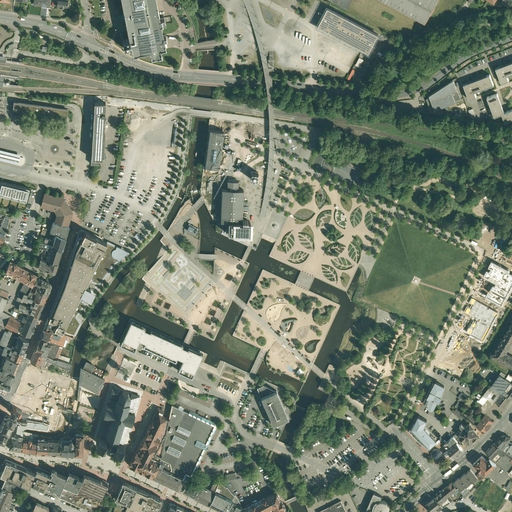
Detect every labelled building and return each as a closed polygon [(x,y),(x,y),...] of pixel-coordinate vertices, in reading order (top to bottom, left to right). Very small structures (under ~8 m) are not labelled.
[(121,0),(124,12),(124,13),(125,13),(125,15),(126,20),(130,39),(124,41),(123,41),(125,48),(126,48),(130,47),(131,47),(132,50),(133,54),(137,53),(150,50),(151,53),(150,53),(151,57),(152,57),(155,56),(157,56),(161,55),(162,55),(160,49),(166,48),(165,42),(164,42),(164,39),(167,38),(166,35),(163,36),(161,24),(165,23),(164,18),(160,19),(159,13),(157,5),(156,0),(121,0)] [(437,0),(381,0),(425,23),(437,0)] [(378,35),(328,8),(324,15),(319,12),(318,18),(322,19),(318,26),(369,53),(378,35)] [(511,61),(495,68),(501,83),(509,81),(507,76),(511,73),(511,61)] [(490,74),(462,83),(467,101),(477,98),(475,92),(494,86),(490,74)] [(461,99),(453,79),(428,95),(430,98),(426,99),(430,110),(434,108),(435,110),(456,102),(455,101),(461,99)] [(497,92),(485,96),(493,116),(501,113),(504,122),(511,119),(511,107),(504,111),(497,92)] [(106,102),(95,103),(91,158),(99,159),(102,159),(102,156),(104,156),(105,132),(104,132),(106,102)] [(42,106),(18,103),(14,103),(12,115),(50,120),(67,122),(68,110),(51,108),(42,106)] [(224,132),(209,130),(204,167),(219,169),(224,132)] [(0,148),(0,159),(19,164),(22,154),(0,148)] [(0,181),(0,194),(26,201),(29,188),(0,181)] [(229,222),(234,222),(234,233),(254,233),(254,222),(244,222),(245,190),(238,190),(239,182),(235,182),(232,182),(228,182),(228,189),(222,189),(222,222),(229,222)] [(62,198),(59,197),(58,197),(57,196),(56,197),(55,196),(52,196),(52,195),(51,195),(48,195),(48,194),(45,194),(45,193),(44,193),(41,206),(55,210),(57,214),(55,222),(67,225),(68,225),(69,221),(70,218),(70,217),(70,216),(71,216),(72,214),(72,212),(71,211),(72,211),(71,210),(70,208),(69,207),(68,205),(66,205),(67,202),(64,201),(64,198),(63,198),(62,198)] [(2,224),(0,228),(0,232),(5,235),(11,218),(7,217),(7,218),(5,217),(3,223),(2,224)] [(70,227),(61,225),(57,224),(57,223),(53,222),(50,232),(56,234),(57,234),(58,233),(59,234),(59,236),(66,238),(70,227)] [(70,261),(61,288),(49,318),(57,321),(56,324),(55,328),(74,335),(79,325),(78,325),(80,323),(75,316),(84,303),(82,302),(81,301),(80,300),(79,298),(83,290),(84,288),(88,280),(90,280),(91,280),(93,280),(99,283),(111,266),(119,258),(118,256),(119,256),(119,255),(120,254),(120,253),(120,252),(120,251),(119,251),(119,250),(118,250),(117,249),(117,248),(107,242),(82,230),(81,230),(80,230),(70,261)] [(59,236),(56,235),(55,238),(54,239),(53,242),(54,243),(52,246),(62,249),(66,238),(59,236)] [(51,246),(39,242),(37,250),(41,251),(42,248),(46,249),(45,253),(46,253),(49,253),(51,246)] [(52,246),(51,246),(49,253),(46,259),(50,260),(58,263),(62,249),(52,246)] [(58,263),(50,260),(49,263),(46,262),(47,261),(41,258),(38,265),(52,273),(53,273),(54,273),(55,272),(58,263)] [(38,276),(10,261),(6,272),(15,276),(26,282),(33,286),(33,285),(34,282),(38,276)] [(6,272),(3,277),(12,281),(15,276),(6,272)] [(505,277),(496,273),(483,298),(501,307),(511,285),(511,282),(504,278),(505,277)] [(50,283),(38,276),(34,282),(40,285),(39,288),(37,287),(36,290),(47,295),(51,285),(51,284),(51,283),(50,283)] [(33,286),(26,282),(20,291),(24,293),(28,295),(29,292),(31,289),(33,286)] [(9,293),(0,289),(0,296),(7,299),(9,293)] [(47,295),(36,290),(35,294),(36,295),(34,299),(36,299),(44,303),(47,295)] [(28,295),(24,293),(21,299),(23,300),(27,302),(28,300),(34,303),(36,299),(34,299),(27,296),(28,295)] [(44,303),(36,299),(34,303),(34,304),(32,308),(31,310),(30,313),(38,317),(44,303)] [(25,306),(20,304),(18,309),(26,312),(29,313),(30,313),(31,310),(25,308),(25,306)] [(482,343),(494,319),(485,315),(486,313),(477,308),(465,332),(470,334),(469,336),(482,343)] [(23,325),(21,331),(21,332),(22,332),(22,333),(30,336),(32,331),(35,324),(38,317),(30,313),(29,313),(27,318),(25,322),(23,325)] [(15,318),(10,316),(6,324),(4,327),(5,327),(12,331),(15,333),(21,323),(20,322),(14,319),(15,318)] [(49,318),(48,318),(45,324),(53,327),(55,323),(56,324),(57,321),(49,318)] [(149,328),(135,322),(124,345),(138,352),(144,341),(149,343),(147,347),(175,360),(177,356),(180,358),(182,359),(177,370),(196,378),(203,363),(207,355),(192,348),(191,351),(186,348),(187,346),(186,345),(155,331),(153,333),(148,331),(149,328)] [(511,355),(506,352),(511,341),(511,322),(493,355),(511,366),(511,355)] [(44,329),(43,329),(40,337),(41,337),(49,341),(53,333),(49,331),(44,329)] [(5,331),(0,341),(0,343),(5,346),(12,331),(9,330),(8,332),(7,331),(7,332),(5,331)] [(59,332),(56,331),(55,332),(53,332),(53,333),(49,341),(52,342),(53,343),(54,343),(60,345),(63,346),(66,339),(62,337),(63,336),(59,334),(58,334),(59,332)] [(29,340),(19,335),(18,338),(16,342),(16,343),(14,346),(17,348),(17,349),(24,352),(29,340)] [(18,338),(13,336),(10,343),(13,345),(14,346),(16,343),(15,342),(16,342),(18,338)] [(47,340),(41,337),(35,351),(45,355),(46,356),(51,344),(46,342),(47,340)] [(52,342),(47,340),(46,342),(51,344),(46,356),(54,359),(55,359),(60,345),(54,343),(53,343),(52,342)] [(4,351),(2,354),(4,355),(6,355),(7,351),(13,354),(15,348),(17,349),(17,348),(14,346),(13,345),(11,348),(6,346),(4,351)] [(17,349),(15,348),(13,354),(11,357),(21,362),(25,353),(24,352),(17,349)] [(45,355),(35,351),(30,361),(45,367),(48,361),(45,360),(45,359),(43,358),(45,355)] [(71,364),(55,359),(54,359),(46,356),(45,355),(43,358),(45,359),(59,365),(60,366),(67,368),(67,370),(70,372),(71,364)] [(19,362),(7,357),(4,363),(3,366),(9,370),(15,372),(19,362)] [(87,362),(83,369),(92,373),(95,366),(87,362)] [(3,366),(2,366),(0,369),(0,377),(10,383),(14,374),(8,372),(9,370),(3,366)] [(83,369),(81,368),(79,384),(98,393),(100,388),(102,389),(103,385),(102,384),(105,379),(92,373),(83,369)] [(499,374),(492,384),(498,389),(500,385),(501,386),(504,385),(505,384),(505,383),(508,380),(507,379),(499,374)] [(0,386),(2,388),(1,389),(6,392),(7,389),(9,390),(9,389),(11,385),(11,384),(0,379),(0,386)] [(511,396),(511,382),(511,383),(508,379),(507,379),(508,380),(505,383),(505,384),(504,385),(501,386),(500,385),(498,389),(511,399),(511,396)] [(435,383),(433,383),(434,382),(433,382),(423,402),(424,402),(425,402),(429,405),(429,406),(429,407),(430,407),(431,408),(432,408),(433,407),(434,407),(437,400),(439,400),(441,396),(440,395),(444,386),(436,381),(435,383)] [(331,392),(324,389),(326,385),(321,383),(318,389),(330,394),(331,392)] [(492,384),(483,395),(487,399),(489,400),(498,389),(492,384)] [(264,385),(257,388),(261,397),(274,391),(264,385)] [(113,388),(112,387),(103,415),(104,415),(103,418),(105,418),(104,422),(103,422),(101,429),(102,429),(100,435),(99,435),(98,437),(97,437),(96,437),(96,438),(96,439),(96,440),(97,440),(96,442),(104,445),(105,444),(107,445),(112,447),(114,447),(114,448),(122,450),(123,448),(124,447),(124,444),(124,443),(123,442),(125,436),(128,429),(127,429),(128,425),(130,426),(131,423),(135,412),(136,408),(136,409),(140,396),(136,395),(137,393),(133,392),(132,393),(119,389),(119,388),(114,386),(113,388)] [(511,399),(498,389),(489,400),(493,403),(495,401),(504,407),(511,399)] [(261,397),(273,425),(289,418),(276,390),(274,391),(261,397)] [(483,395),(475,406),(479,410),(487,399),(483,395)] [(192,414),(172,405),(169,419),(160,459),(158,465),(154,475),(155,476),(165,481),(179,487),(183,478),(186,473),(191,476),(191,474),(193,471),(193,470),(194,469),(196,465),(196,464),(197,464),(198,460),(198,459),(199,459),(199,458),(201,455),(201,454),(201,453),(202,453),(203,449),(204,448),(203,447),(205,443),(206,444),(206,443),(207,443),(207,442),(208,440),(208,439),(209,438),(210,435),(210,434),(211,434),(212,431),(212,430),(213,429),(214,426),(215,425),(213,424),(212,423),(211,423),(210,423),(209,422),(207,421),(206,421),(205,420),(202,419),(201,419),(201,418),(200,418),(198,417),(197,417),(197,416),(196,416),(194,415),(193,415),(192,414)] [(21,410),(17,409),(17,408),(13,407),(13,406),(12,406),(13,407),(11,412),(10,412),(10,413),(11,412),(18,415),(19,415),(20,415),(20,414),(22,412),(22,411),(21,410)] [(148,431),(147,432),(144,437),(142,441),(142,442),(141,442),(141,443),(140,444),(140,445),(140,446),(139,448),(138,448),(138,449),(137,451),(136,452),(136,453),(135,453),(135,454),(135,455),(135,456),(135,457),(134,457),(133,458),(134,459),(133,460),(131,465),(154,476),(154,475),(158,465),(160,459),(169,419),(161,416),(164,411),(159,409),(157,409),(156,411),(156,412),(155,413),(153,417),(154,419),(152,422),(149,427),(149,428),(148,431)] [(467,417),(461,412),(457,416),(464,422),(467,418),(467,417)] [(480,421),(470,412),(467,417),(467,418),(476,425),(480,421)] [(17,420),(6,415),(0,428),(0,429),(8,433),(8,434),(9,434),(10,431),(12,427),(13,427),(15,424),(17,420)] [(437,440),(424,426),(427,420),(418,415),(418,417),(416,416),(410,428),(410,429),(409,429),(409,430),(411,432),(414,435),(417,438),(421,442),(424,445),(428,447),(429,448),(437,440)] [(485,415),(483,416),(482,416),(481,417),(482,418),(480,421),(476,425),(484,431),(493,422),(485,415)] [(474,427),(470,423),(465,427),(462,424),(460,426),(463,429),(460,432),(459,431),(453,436),(457,441),(459,439),(462,442),(462,441),(465,444),(468,441),(469,442),(470,442),(471,441),(473,439),(479,434),(478,433),(478,434),(472,428),(474,427)] [(13,427),(12,427),(10,431),(9,434),(10,435),(12,433),(13,431),(15,429),(16,427),(17,427),(18,426),(15,424),(13,427)] [(27,424),(18,424),(18,426),(17,427),(16,437),(22,438),(23,435),(23,431),(24,429),(24,428),(26,428),(26,427),(27,424)] [(8,447),(9,447),(16,437),(17,427),(16,427),(15,429),(13,431),(12,433),(10,435),(9,434),(8,434),(8,436),(6,442),(7,443),(7,444),(7,446),(8,447)] [(79,434),(76,434),(76,437),(75,441),(76,441),(76,444),(83,444),(84,435),(83,434),(82,434),(79,434)] [(502,435),(495,442),(502,447),(507,451),(511,455),(511,443),(511,444),(509,446),(507,445),(511,437),(504,435),(503,435),(502,435)] [(453,436),(450,439),(454,444),(448,449),(447,450),(448,450),(444,453),(445,454),(446,455),(446,456),(447,456),(447,455),(449,454),(450,455),(451,454),(454,457),(457,454),(457,455),(458,454),(460,452),(461,452),(463,450),(463,449),(457,442),(458,441),(457,441),(453,436)] [(22,438),(16,437),(9,447),(20,449),(22,438)] [(32,439),(29,438),(28,439),(22,438),(20,449),(36,451),(38,440),(34,440),(32,439)] [(49,440),(38,438),(38,440),(36,451),(48,452),(49,440)] [(63,441),(60,441),(59,453),(74,454),(75,448),(74,448),(74,444),(74,443),(72,439),(69,441),(63,441)] [(450,439),(444,445),(448,449),(454,444),(450,439)] [(52,440),(49,440),(48,452),(59,453),(60,441),(52,440)] [(501,449),(495,443),(492,446),(489,449),(486,452),(488,454),(490,456),(492,458),(497,461),(502,455),(503,456),(504,455),(510,460),(511,456),(506,452),(507,451),(502,447),(501,449)] [(83,444),(76,444),(76,447),(75,446),(75,448),(74,454),(82,454),(83,454),(83,444)] [(437,449),(433,450),(432,453),(433,457),(436,459),(440,458),(442,455),(441,451),(437,449)] [(487,461),(482,456),(474,463),(485,474),(496,464),(490,459),(487,461)] [(26,469),(6,461),(1,474),(7,476),(19,482),(29,486),(31,483),(35,472),(27,469),(26,469)] [(51,475),(37,469),(35,472),(31,483),(44,489),(51,475)] [(471,469),(468,471),(468,472),(465,474),(472,482),(472,483),(478,478),(476,476),(471,469)] [(67,476),(53,470),(51,475),(44,489),(58,495),(67,476)] [(82,477),(69,472),(67,476),(58,495),(72,501),(82,477)] [(82,477),(72,501),(94,511),(100,496),(101,496),(107,483),(98,479),(84,473),(82,477)] [(465,474),(465,473),(462,476),(459,478),(466,486),(466,487),(472,482),(465,474)] [(19,482),(7,476),(2,487),(3,488),(14,492),(19,482)] [(466,486),(459,478),(459,477),(456,480),(453,483),(453,482),(460,491),(466,487),(466,486)] [(126,484),(122,482),(116,497),(119,499),(116,505),(126,510),(136,487),(127,483),(126,484)] [(220,482),(218,483),(213,496),(209,503),(209,504),(225,511),(235,495),(231,491),(227,486),(226,487),(220,482)] [(452,482),(441,491),(447,498),(458,489),(452,482)] [(201,483),(188,483),(186,486),(187,487),(186,489),(186,491),(194,495),(200,484),(201,483)] [(207,487),(200,484),(194,495),(209,503),(213,496),(218,483),(208,483),(207,487)] [(136,487),(126,510),(116,505),(113,511),(148,511),(141,509),(149,492),(136,487)] [(14,492),(3,488),(2,491),(1,490),(0,492),(0,495),(11,501),(14,492)] [(441,491),(427,502),(431,507),(428,509),(430,511),(434,511),(439,509),(446,504),(443,501),(447,498),(441,491)] [(149,492),(141,509),(148,511),(156,511),(163,498),(149,492)] [(276,492),(243,510),(244,511),(243,511),(289,511),(286,510),(276,492)] [(383,496),(375,492),(366,511),(389,511),(390,511),(390,510),(390,509),(391,507),(390,506),(390,505),(389,503),(389,502),(388,502),(387,501),(386,501),(385,500),(384,500),(383,500),(381,500),(383,496)] [(11,501),(0,495),(0,505),(7,509),(11,501)] [(235,495),(225,511),(243,511),(244,511),(243,510),(241,505),(237,498),(235,495)] [(34,507),(31,511),(46,511),(47,511),(48,511),(49,511),(49,510),(49,509),(48,508),(49,507),(36,501),(34,503),(33,503),(32,503),(31,504),(31,505),(31,506),(32,506),(34,507)] [(346,511),(341,501),(318,511),(346,511)]
